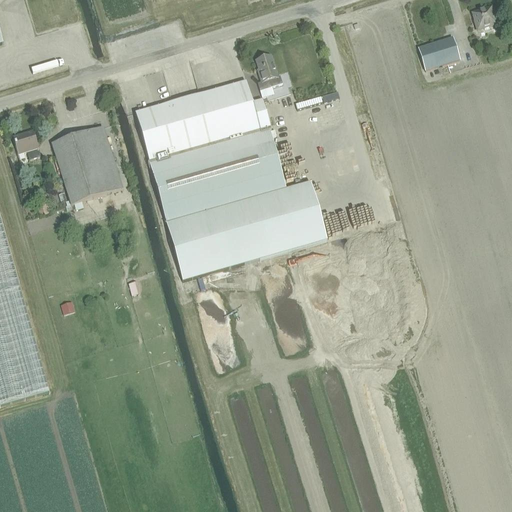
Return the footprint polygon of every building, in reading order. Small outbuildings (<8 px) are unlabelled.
[(472,15),(477,32),(496,26),(491,9),(472,15)] [(418,50),(425,73),(459,62),(452,39),(418,50)] [(259,77),(261,84),(257,85),(260,93),(271,89),(282,86),(280,78),(277,79),(270,58),(256,63),(260,76),(259,77)] [(184,75),(197,70),(196,65),(182,70),(184,75)] [(269,134),(269,133),(271,132),(270,129),(265,111),(263,103),(262,102),(252,105),(246,84),(199,97),(202,107),(174,115),(172,105),(135,116),(149,165),(183,284),(327,243),(311,184),(286,191),(270,133),(269,134)] [(339,100),(337,94),(321,98),(323,104),(339,100)] [(322,105),(320,99),(295,106),(297,112),(322,105)] [(52,146),(71,207),(122,191),(103,130),(52,146)] [(12,139),(18,157),(26,154),(29,162),(41,158),(33,132),(12,139)] [(38,203),(40,216),(48,215),(47,202),(38,203)] [(0,407),(50,394),(20,288),(0,218),(0,407)] [(128,284),(132,297),(139,295),(136,282),(128,284)] [(72,303),(60,306),(63,317),(75,314),(72,303)]
